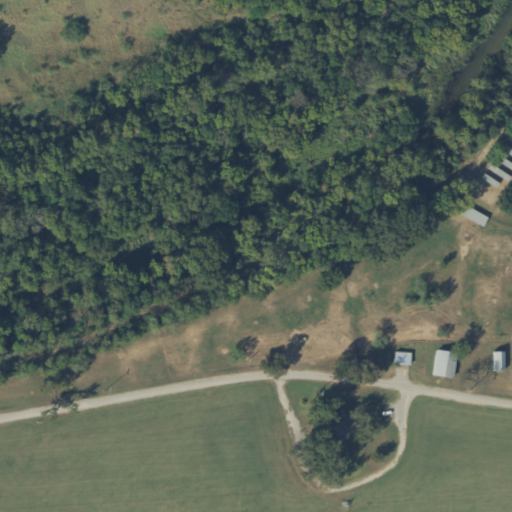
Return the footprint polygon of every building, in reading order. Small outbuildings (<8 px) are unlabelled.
[(511,160),(499,151),(504,145),(511,150),(511,152),(511,160)] [(511,174),(493,161),(496,156),(498,157),(499,156),(505,160),(504,161),(511,167),(511,174)] [(490,166),(511,181),(508,186),(486,172),(490,166)] [(484,175),(499,185),(496,190),(481,180),(484,175)] [(447,209),(451,201),(455,204),(456,201),(489,219),(483,229),(447,209)] [(438,350),(458,354),(454,380),(433,376),(438,350)] [(408,366),(399,366),(400,353),(415,354),(414,366),(408,366)] [(495,353),(505,353),(505,373),(495,373),(495,353)] [(362,434),(331,451),(321,434),(327,431),(323,423),(345,411),(350,419),(353,417),(362,434)]
